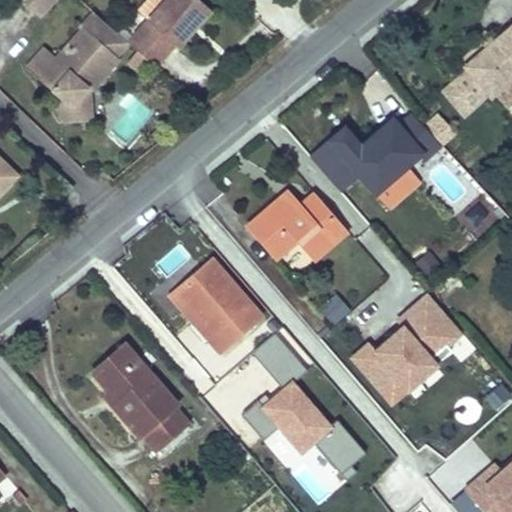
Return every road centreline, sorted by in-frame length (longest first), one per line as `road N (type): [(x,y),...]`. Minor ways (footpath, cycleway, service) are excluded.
road 1 (residential): [(166,167),(411,447)]
road 2 (unclassified): [(166,167),(374,0)]
road 3 (residential): [(0,381),(109,511)]
road 4 (residential): [(0,105),(115,209)]
road 5 (unclassified): [(0,304),(115,209)]
